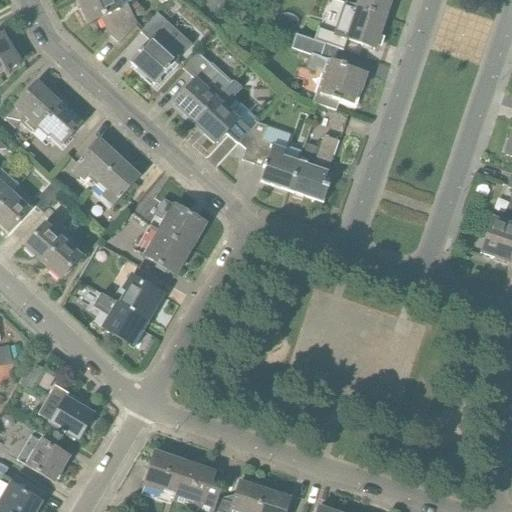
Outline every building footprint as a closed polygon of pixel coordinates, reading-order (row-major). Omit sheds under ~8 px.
[(120,46),(138,26),(127,5),(123,7),(119,0),(76,0),(89,25),(101,19),(109,36),(120,46)] [(391,0),(347,0),(346,5),(386,18),(391,0)] [(314,42),(326,46),(344,52),(347,41),(375,50),(386,18),(346,5),(336,34),(319,28),(314,42)] [(154,86),(179,60),(168,49),(180,36),(158,15),(141,34),(150,42),(130,63),(154,86)] [(0,36),(0,76),(20,64),(2,35),(0,36)] [(322,76),(312,105),(336,113),(340,102),(353,106),(358,91),(361,92),(366,76),(345,69),(346,66),(342,65),(341,66),(321,59),(326,46),(314,42),(296,36),(291,50),(311,57),(307,70),(322,76)] [(196,124),(219,100),(207,89),(220,75),(198,55),(183,71),(195,83),(175,104),(196,124)] [(238,145),(248,132),(238,123),(240,121),(227,110),(235,101),(233,99),(241,90),(234,83),(219,100),(196,124),(218,143),(226,134),(238,145)] [(34,133),(36,130),(60,105),(37,85),(14,110),(5,120),(15,130),(23,122),(34,133)] [(51,138),(63,148),(83,126),(60,105),(36,130),(48,141),(51,138)] [(288,193),(299,163),(284,158),(286,151),(262,143),(267,128),(258,125),(250,133),(248,132),(238,145),(245,151),(242,162),(265,170),(260,184),(288,193)] [(299,163),(288,193),(323,205),(329,187),(324,185),(338,142),(324,137),(313,167),(299,163)] [(89,177),(98,185),(120,161),(100,142),(72,172),(83,183),(89,177)] [(0,155),(4,159),(10,152),(0,144),(0,155)] [(101,199),(112,209),(140,179),(120,161),(98,185),(106,193),(101,199)] [(0,207),(12,194),(0,182),(0,207)] [(33,205),(42,214),(61,194),(52,185),(33,205)] [(0,224),(10,234),(31,211),(21,202),(26,196),(18,188),(12,194),(0,207),(0,224)] [(159,232),(190,251),(205,225),(163,201),(156,213),(164,219),(159,228),(160,229),(159,232)] [(481,254),(509,264),(511,255),(511,225),(493,219),(481,254)] [(25,247),(43,264),(68,237),(61,230),(57,234),(46,224),(25,247)] [(159,232),(143,258),(175,276),(190,251),(159,232)] [(62,281),(83,258),(72,248),(75,244),(68,237),(43,264),(62,281)] [(118,305),(147,322),(157,307),(154,305),(160,295),(130,277),(122,292),(125,294),(118,305)] [(118,305),(103,330),(131,346),(140,331),(142,332),(147,322),(118,305)] [(0,364),(12,362),(9,348),(0,350),(0,364)] [(19,385),(31,392),(44,371),(32,364),(19,385)] [(65,438),(66,434),(78,441),(93,416),(70,403),(73,398),(54,387),(37,416),(50,424),(48,426),(61,434),(60,435),(65,438)] [(34,441),(21,464),(53,484),(68,459),(55,451),(60,442),(47,434),(43,442),(41,440),(39,444),(34,441)] [(171,507),(172,502),(176,497),(187,465),(155,454),(141,496),(171,507)] [(202,511),(204,506),(210,486),(207,485),(211,473),(187,465),(176,497),(172,502),(202,511)] [(257,511),(265,491),(240,483),(233,505),(219,500),(214,511),(257,511)] [(0,500),(0,510),(3,511),(37,511),(42,504),(9,485),(0,500)] [(286,511),(290,500),(265,491),(257,511),(286,511)]
